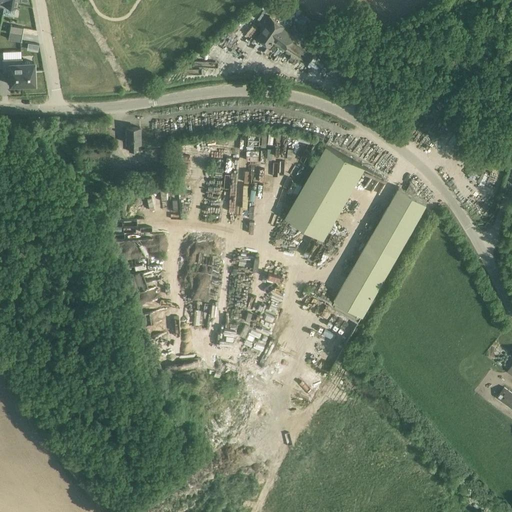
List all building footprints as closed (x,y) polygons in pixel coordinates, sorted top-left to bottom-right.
[(4,0),(3,6),(16,8),(16,0),(4,0)] [(283,26),(270,16),(266,22),(267,23),(258,37),(270,45),(274,40),(286,48),(291,40),(293,36),(282,28),(283,26)] [(9,32),(22,34),(23,27),(11,25),(9,32)] [(9,32),(8,39),(21,41),(22,34),(9,32)] [(21,57),(2,58),(3,71),(9,71),(10,84),(14,84),(14,86),(22,86),(21,57)] [(22,57),(21,57),(22,86),(31,86),(31,83),(35,83),(34,62),(22,62),(22,57)] [(140,143),(140,137),(140,127),(126,127),(127,143),(129,143),(130,151),(137,151),(137,143),(140,143)] [(327,238),(365,163),(324,143),(286,218),(327,238)] [(259,157),(265,158),(264,163),(280,165),(282,147),(261,144),(259,157)] [(80,167),(101,166),(101,172),(110,171),(110,151),(79,152),(80,167)] [(406,191),(400,187),(337,296),(364,311),(427,202),(415,196),(417,191),(411,183),(410,183),(406,191)] [(140,304),(163,297),(155,268),(132,274),(140,304)] [(511,407),(511,392),(504,387),(497,397),(511,407)]
